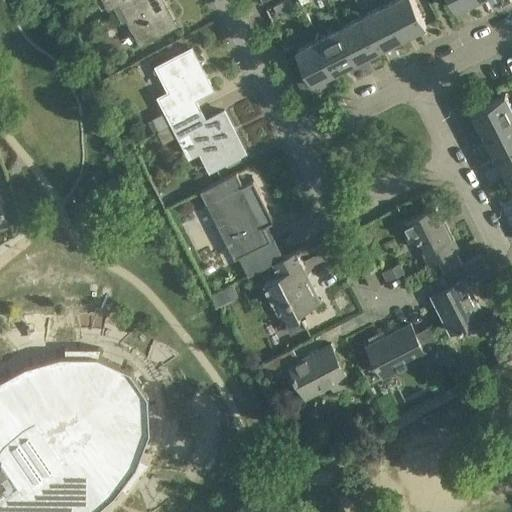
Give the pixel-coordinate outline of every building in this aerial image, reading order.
[(109,7),(105,0),(98,0),(103,10),(109,7)] [(105,0),(109,7),(110,9),(121,4),(141,43),(176,26),(163,0),(105,0)] [(280,16),(294,9),(289,0),(285,0),(275,5),(280,16)] [(412,0),(397,0),(387,5),(404,38),(426,26),(412,0)] [(452,0),(458,10),(468,4),(476,0),(452,0)] [(381,49),(404,38),(387,5),(365,17),(381,49)] [(365,17),(342,28),(359,61),(381,49),(365,17)] [(320,39),(336,72),(359,61),(342,28),(320,39)] [(320,39),(297,51),(299,55),(288,61),(306,95),(319,88),(316,82),(336,72),(320,39)] [(173,123),(174,125),(201,111),(196,99),(214,90),(193,49),(158,67),(169,89),(157,95),(166,111),(151,119),(157,131),(173,123)] [(474,111),(485,134),(511,120),(511,107),(505,95),(474,111)] [(201,111),(174,125),(180,137),(191,132),(196,143),(187,147),(192,157),(201,153),(211,171),(227,163),(228,165),(241,159),(240,157),(246,154),(245,152),(243,153),(232,132),(234,131),(225,112),(207,121),(201,111)] [(511,120),(485,134),(497,156),(511,148),(511,120)] [(511,148),(497,156),(509,179),(511,177),(511,148)] [(237,172),(201,191),(202,192),(209,188),(225,220),(218,224),(235,258),(271,240),(264,226),(275,221),(254,179),(243,185),(237,172)] [(445,274),(464,264),(464,263),(457,251),(461,249),(447,221),(443,222),(435,206),(402,223),(412,242),(419,238),(426,251),(423,252),(430,266),(439,261),(445,274)] [(316,304),(299,271),(305,268),(296,251),(271,264),(278,277),(264,284),(285,325),(302,317),(300,313),(316,304)] [(438,293),(434,295),(452,332),(483,317),(467,285),(476,280),(491,272),(482,254),(466,262),(464,263),(464,264),(445,274),(452,286),(438,293)] [(388,281),(405,272),(400,262),(382,272),(388,281)] [(376,269),(365,275),(372,289),(383,284),(376,269)] [(219,304),(237,295),(232,285),(214,294),(219,304)] [(416,333),(412,325),(369,346),(384,376),(421,358),(425,365),(443,356),(428,326),(416,333)] [(511,328),(503,333),(508,342),(511,350),(511,328)] [(300,360),(294,348),(264,363),(272,377),(292,366),(306,395),(331,383),(334,390),(350,382),(332,344),(300,360)] [(0,511),(93,511),(113,496),(119,487),(125,491),(148,462),(139,459),(149,433),(148,396),(130,371),(98,356),(100,348),(65,348),(64,356),(59,356),(25,366),(0,379),(0,511)] [(383,409),(388,419),(403,412),(399,402),(383,409)]
